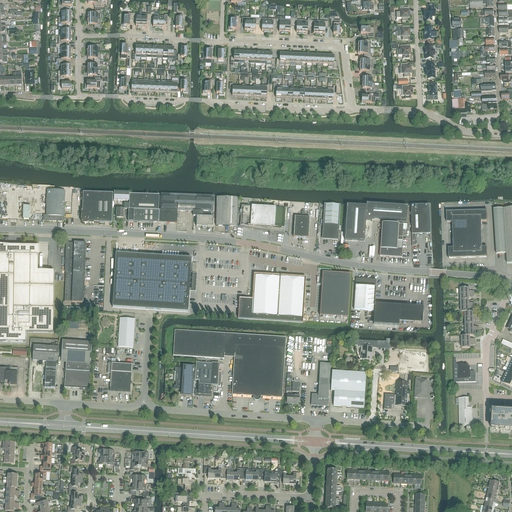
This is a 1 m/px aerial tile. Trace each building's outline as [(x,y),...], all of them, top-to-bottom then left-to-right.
[(73,3),(73,0),(58,0),(58,9),(65,9),(65,6),(72,6),(72,3),(73,3)] [(469,0),(470,8),(483,8),(483,5),(487,5),(487,8),(493,8),(493,5),(493,3),(493,0),(469,0)] [(371,10),(374,10),(373,6),(371,6),(370,2),(362,3),(362,11),(371,10)] [(432,17),(435,17),(435,10),(434,10),(434,6),(427,6),(427,10),(425,10),(425,12),(424,12),(424,15),(425,15),(425,21),(432,21),(432,17)] [(396,12),(396,18),(402,18),(402,22),(408,21),(408,18),(409,18),(409,12),(408,12),(408,8),(400,8),(400,12),(396,12)] [(65,9),(58,9),(58,12),(61,12),(61,18),(71,18),(72,18),(72,15),(71,14),(71,12),(65,12),(65,9)] [(100,11),(94,11),(94,14),(88,14),(88,16),(86,16),(87,19),(100,20),(100,11)] [(150,12),(150,14),(150,21),(153,21),(153,27),(154,27),(155,29),(158,28),(159,18),(159,15),(154,14),(154,12),(150,12)] [(178,30),(183,30),(183,26),(182,26),(183,15),(177,15),(177,13),(173,12),(173,21),(176,21),(176,28),(178,28),(178,30)] [(130,20),(133,20),(133,14),(124,13),(123,24),(122,24),(122,28),(127,28),(127,27),(129,27),(130,20)] [(141,27),(142,14),(133,14),(133,20),(136,20),(136,26),(137,26),(138,28),(141,27)] [(150,14),(147,14),(142,14),(141,27),(142,27),(145,28),(145,27),(147,27),(147,20),(150,21),(150,14)] [(164,18),(159,18),(158,28),(159,28),(162,29),(162,27),(164,27),(164,21),(167,21),(168,15),(164,15),(164,18)] [(230,16),(230,27),(229,27),(228,31),(233,31),(233,30),(236,30),(236,23),(239,23),(239,16),(230,16)] [(284,33),(285,20),(285,17),(276,17),(276,19),(276,26),(279,26),(279,32),(281,32),(281,34),(284,33)] [(61,18),(58,18),(58,27),(65,27),(65,24),(71,24),(71,22),(72,22),(71,19),(71,18),(61,18)] [(249,31),(250,32),(250,18),(242,18),(242,24),(245,24),(244,31),(246,31),(246,32),(249,31)] [(256,25),(259,25),(259,19),(256,19),(251,19),(251,18),(250,18),(250,32),(253,32),(254,31),(255,31),(256,25)] [(290,26),(293,26),(294,18),(290,18),(290,20),(285,20),(284,33),(285,33),(288,34),(288,32),(290,32),(290,26)] [(301,34),(302,34),(302,20),(297,20),(297,18),(294,18),(293,26),(296,27),(296,33),(298,33),(298,34),(301,34)] [(334,21),(334,19),(331,18),(331,19),(330,27),(333,27),(333,34),(336,34),(340,34),(341,30),(340,30),(340,21),(334,21)] [(494,27),(494,18),(485,18),(485,20),(483,20),(483,25),(488,25),(488,27),(494,27)] [(100,20),(87,19),(87,20),(86,23),(88,23),(88,25),(94,25),(94,28),(100,28),(100,20)] [(267,32),(268,19),(259,19),(259,25),(262,25),(262,31),(263,31),(264,33),(267,32)] [(273,26),(276,26),(276,19),(268,19),(267,32),(268,32),(271,33),(271,32),(273,32),(273,26)] [(308,27),(311,27),(311,19),(308,19),(308,21),(302,20),(302,34),(305,35),(306,33),(307,33),(308,27)] [(318,34),(319,34),(319,21),(311,21),(311,19),(311,27),(314,27),(313,34),(315,34),(315,35),(318,34)] [(453,19),(453,28),(461,28),(461,19),(453,19)] [(319,21),(319,34),(322,35),(323,34),(324,34),(325,28),(328,28),(328,22),(319,21)] [(360,31),(360,34),(367,34),(367,37),(374,37),(374,28),(365,28),(365,27),(361,26),(360,31)] [(58,27),(58,36),(71,36),(71,35),(72,32),(71,32),(71,30),(65,30),(65,27),(58,27)] [(397,32),(396,32),(396,36),(397,36),(397,37),(402,37),(402,40),(408,40),(408,37),(409,36),(409,30),(408,30),(408,27),(402,27),(396,27),(397,31),(397,32)] [(424,35),(425,35),(425,40),(433,40),(433,37),(436,37),(436,31),(433,31),(432,28),(424,28),(425,32),(424,32),(424,33),(424,35)] [(489,36),(489,37),(494,37),(494,28),(486,29),(486,31),(487,31),(487,36),(489,36)] [(453,30),(453,40),(459,39),(459,40),(464,40),(463,30),(453,30)] [(58,36),(58,45),(65,45),(65,42),(71,42),(71,40),(72,39),(71,36),(58,36)] [(357,48),(370,49),(371,40),(364,40),(364,43),(358,43),(358,44),(356,45),(357,48)] [(120,44),(120,48),(121,48),(121,55),(121,59),(127,59),(128,59),(130,59),(130,53),(128,53),(127,53),(128,46),(125,46),(125,44),(120,44)] [(58,45),(56,45),(56,48),(58,48),(58,54),(61,54),(71,54),(71,53),(72,50),(71,50),(71,48),(65,48),(65,45),(58,45)] [(87,53),(100,53),(100,45),(94,45),(94,48),(88,48),(88,49),(86,50),(87,53)] [(141,58),(141,46),(138,46),(138,45),(136,46),(135,52),(132,52),(132,60),(135,61),(136,58),(141,58)] [(409,55),(410,55),(410,49),(409,49),(408,45),(400,46),(401,49),(397,50),(397,56),(403,55),(403,59),(409,59),(409,55)] [(480,52),(480,58),(488,57),(488,52),(495,52),(495,46),(485,47),(486,52),(480,52)] [(170,47),(168,47),(168,59),(173,59),(173,62),(176,62),(177,51),(174,51),(174,48),(171,48),(170,47)] [(177,61),(181,62),(181,58),(187,58),(187,51),(188,51),(188,47),(184,47),(184,48),(181,48),(181,55),(178,55),(177,61)] [(433,56),(434,56),(434,50),(433,50),(432,47),(424,47),(425,59),(433,59),(433,56)] [(209,50),(209,49),(205,48),(204,53),(205,53),(205,64),(214,64),(215,58),(212,58),(212,51),(209,50)] [(364,57),(367,57),(372,58),(372,54),(370,54),(370,49),(357,48),(357,49),(356,52),(358,52),(357,54),(364,54),(364,57)] [(215,58),(214,64),(218,64),(218,61),(224,61),(224,54),(225,54),(225,49),(221,49),(221,51),(218,51),(218,58),(215,58)] [(239,63),(240,51),(239,52),(236,52),(236,51),(234,51),(234,52),(234,58),(231,58),(230,66),(234,66),(234,63),(239,63)] [(462,51),(452,52),(452,60),(463,59),(462,51)] [(269,53),(269,52),(266,53),(266,62),(271,62),(271,66),(275,66),(275,60),(272,59),(272,53),(269,53)] [(94,62),(100,62),(100,53),(87,53),(87,54),(86,57),(88,57),(88,59),(94,59),(94,62)] [(279,65),(285,66),(285,53),(285,54),(282,54),(282,53),(280,53),(280,54),(279,60),(276,59),(276,66),(279,66),(279,65)] [(56,63),(58,63),(64,63),(64,60),(71,60),(71,58),(72,57),(71,54),(61,54),(61,59),(56,59),(56,63)] [(328,55),(328,65),(328,64),(328,67),(333,68),(337,68),(337,62),(334,62),(334,56),(331,56),(331,55),(328,55)] [(359,65),(359,66),(372,66),(373,61),(375,61),(375,58),(372,58),(367,57),(366,60),(360,60),(360,62),(359,62),(359,65)] [(87,70),(87,71),(97,71),(97,65),(100,65),(100,62),(94,62),(94,65),(88,65),(88,67),(86,67),(87,70)] [(61,66),(61,72),(71,72),(71,71),(72,68),(71,68),(71,66),(64,66),(64,63),(58,63),(58,66),(61,66)] [(399,68),(400,74),(404,74),(404,77),(410,77),(410,74),(411,74),(410,67),(407,68),(407,64),(400,64),(401,68),(399,68)] [(426,69),(426,76),(427,76),(427,79),(435,79),(434,65),(426,65),(427,69),(426,69)] [(366,75),(369,75),(372,75),(372,66),(359,66),(358,69),(360,70),(360,71),(366,72),(366,75)] [(26,72),(27,85),(34,85),(34,71),(26,72)] [(94,76),(94,79),(100,79),(100,76),(97,76),(97,71),(87,71),(86,74),(88,74),(88,76),(94,76)] [(71,72),(61,72),(58,72),(58,81),(64,81),(64,77),(71,78),(71,76),(72,75),(71,72)] [(361,83),(372,83),(372,78),(375,78),(375,75),(372,75),(369,75),(369,78),(362,78),(362,79),(361,80),(361,83)] [(511,75),(501,76),(501,81),(503,81),(503,83),(504,83),(509,83),(510,83),(510,82),(511,82),(511,75)] [(130,76),(128,76),(121,76),(120,87),(119,87),(119,91),(124,91),(124,89),(126,90),(127,82),(130,83),(130,76)] [(178,78),(178,82),(178,84),(181,84),(180,91),(183,92),(183,93),(188,94),(188,89),(187,89),(187,78),(178,78)] [(100,79),(94,79),(94,82),(87,82),(87,85),(85,85),(85,90),(89,90),(89,89),(100,89),(100,79)] [(204,80),(204,90),(203,90),(203,95),(207,95),(207,93),(210,93),(210,86),(213,86),(214,80),(204,80)] [(214,80),(213,86),(216,86),(216,93),(219,94),(219,95),(223,96),(224,91),(223,91),(223,84),(217,84),(217,80),(214,80)] [(64,81),(58,81),(58,84),(62,84),(62,90),(69,90),(69,91),(73,91),(73,86),(71,86),(71,84),(64,84),(64,81)] [(237,97),(238,97),(238,87),(233,87),(233,84),(229,83),(229,90),(232,90),(232,96),(233,96),(234,97),(236,97),(237,97)] [(281,99),(282,89),(282,86),(276,86),(277,83),(273,83),(273,92),(276,92),(276,98),(277,98),(278,99),(280,98),(281,98),(281,99)] [(372,83),(361,83),(361,84),(361,87),(362,87),(362,89),(368,89),(368,92),(374,92),(375,84),(372,83)] [(427,96),(427,101),(434,100),(433,96),(437,96),(436,84),(428,84),(429,89),(428,89),(428,92),(429,92),(429,96),(427,96)] [(266,97),(267,91),(270,92),(270,85),(267,85),(267,86),(261,85),(261,88),(261,98),(263,98),(264,99),(266,98),(266,97)] [(327,91),(327,101),(328,101),(328,100),(329,101),(330,101),(332,101),(332,100),(333,100),(333,94),(336,94),(337,86),(333,86),(333,88),(327,88),(327,91)] [(402,86),(397,87),(397,90),(400,90),(401,96),(405,96),(405,99),(411,99),(411,96),(412,95),(412,89),(408,89),(408,86),(402,86)] [(369,97),(362,96),(361,99),(361,104),(365,104),(366,103),(375,103),(375,98),(378,98),(379,94),(369,94),(369,97)] [(470,105),(465,105),(465,109),(458,109),(458,113),(471,113),(470,105)] [(43,221),(64,221),(65,190),(47,190),(46,215),(44,215),(43,221)] [(81,221),(81,222),(82,223),(83,223),(84,224),(94,224),(94,223),(112,224),(113,194),(83,193),(82,211),(81,211),(81,221)] [(129,194),(114,193),(114,201),(125,202),(129,202),(129,194)] [(168,195),(161,194),(160,210),(159,210),(158,222),(167,223),(168,195)] [(129,210),(128,221),(141,222),(153,222),(158,222),(159,210),(159,196),(129,195),(129,210)] [(168,195),(167,223),(177,223),(177,211),(178,195),(168,195)] [(178,195),(177,211),(194,212),(194,217),(197,217),(203,217),(210,217),(210,212),(214,212),(214,196),(178,195)] [(216,226),(226,227),(227,198),(217,197),(216,226)] [(227,198),(226,227),(236,227),(237,198),(227,198)] [(325,204),(323,239),(338,240),(340,205),(325,204)] [(347,205),(344,240),(364,241),(366,221),(372,222),(372,219),(406,221),(407,207),(366,204),(366,206),(347,205)] [(428,205),(411,206),(412,245),(416,245),(417,244),(417,242),(416,241),(415,234),(429,234),(428,205)] [(286,209),(242,206),(240,227),(270,232),(269,234),(274,235),(274,232),(284,234),(286,209)] [(511,208),(494,210),(497,254),(506,254),(507,264),(511,263),(511,208)] [(477,212),(477,222),(481,222),(487,222),(487,211),(486,211),(477,212)] [(197,217),(196,227),(202,227),(202,228),(208,228),(208,227),(213,228),(213,218),(214,213),(214,212),(210,212),(210,217),(203,217),(197,217)] [(447,223),(453,223),(457,223),(457,212),(447,212),(446,212),(447,223)] [(466,212),(457,212),(457,223),(467,222),(467,212),(466,212)] [(467,212),(467,222),(477,222),(477,212),(467,212)] [(294,237),(309,238),(310,218),(295,217),(294,237)] [(379,256),(401,257),(401,249),(403,224),(382,222),(380,248),(379,256)] [(453,223),(453,231),(467,231),(467,222),(457,223),(453,223)] [(467,222),(467,231),(481,230),(481,222),(477,222),(467,222)] [(467,231),(467,239),(482,239),(481,230),(467,231)] [(453,231),(453,240),(467,239),(467,231),(453,231)] [(453,248),(458,248),(468,248),(467,239),(453,240),(453,248)] [(482,239),(467,239),(468,248),(477,247),(482,247),(482,239)] [(74,243),(70,243),(66,243),(65,272),(66,272),(65,302),(72,302),(84,303),(86,243),(74,243)] [(0,342),(25,342),(26,332),(53,333),(54,271),(38,270),(38,255),(39,255),(39,246),(33,246),(33,247),(30,247),(30,246),(13,246),(10,246),(0,245),(0,342)] [(477,247),(468,248),(468,258),(478,258),(477,247)] [(482,247),(477,247),(478,258),(487,258),(487,247),(482,247)] [(458,248),(453,248),(448,248),(449,259),(459,259),(458,248)] [(468,248),(458,248),(459,259),(468,258),(468,248)] [(191,258),(116,253),(113,308),(188,312),(189,291),(195,291),(196,275),(190,274),(191,258)] [(351,274),(323,272),(320,316),(348,318),(351,274)] [(239,298),(238,318),(303,323),(303,318),(306,277),(254,274),(252,299),(239,298)] [(376,287),(376,280),(356,279),(355,286),(356,286),(354,310),(374,311),(375,301),(376,287)] [(399,326),(399,321),(422,322),(423,307),(378,304),(379,303),(378,303),(378,304),(375,302),(376,301),(375,301),(374,311),(373,324),(399,326)] [(120,318),(118,347),(133,348),(134,332),(135,332),(135,328),(134,328),(135,319),(128,319),(120,318)] [(253,396),(253,399),(255,401),(258,401),(260,399),(261,396),(282,398),(282,394),(286,337),(175,330),(173,356),(224,359),(224,356),(224,354),(234,355),(232,383),(232,395),(253,396)] [(501,344),(511,348),(511,343),(503,339),(501,344)] [(89,389),(91,365),(92,342),(63,340),(61,360),(66,360),(64,387),(89,389)] [(362,359),(368,360),(371,360),(371,354),(372,353),(372,348),(377,348),(377,342),(359,341),(359,347),(362,347),(362,352),(360,352),(360,356),(362,356),(362,359)] [(33,360),(46,361),(44,388),(55,388),(57,362),(58,362),(59,347),(34,345),(33,360)] [(427,352),(407,351),(405,371),(425,372),(427,352)] [(196,363),(195,380),(199,381),(198,390),(195,390),(195,396),(202,397),(211,397),(211,392),(210,392),(211,392),(211,391),(211,390),(211,389),(210,389),(211,385),(218,386),(219,363),(212,363),(212,364),(196,363)] [(110,392),(130,393),(132,365),(111,364),(110,392)] [(328,400),(330,364),(320,364),(318,396),(313,395),(312,405),(327,406),(328,400)] [(464,364),(454,364),(454,383),(476,382),(476,373),(473,371),(470,371),(470,368),(467,365),(464,365),(464,364)] [(175,382),(175,386),(174,386),(174,387),(174,388),(175,389),(175,390),(182,390),(182,396),(191,396),(191,397),(192,397),(194,367),(184,366),(183,368),(175,368),(174,381),(175,382)] [(4,385),(17,386),(18,368),(6,367),(6,368),(0,367),(0,383),(4,384),(4,385)] [(332,371),(332,374),(331,391),(334,391),(333,406),(363,408),(366,373),(332,371)] [(415,398),(418,398),(418,397),(426,398),(427,381),(421,380),(421,378),(416,377),(415,398)] [(511,387),(511,383),(511,381),(504,377),(501,382),(511,387)] [(384,409),(391,410),(391,408),(396,408),(396,405),(401,406),(403,406),(404,406),(406,406),(406,403),(407,403),(408,402),(408,399),(407,398),(406,398),(406,396),(407,396),(408,395),(408,392),(407,391),(407,384),(405,384),(405,383),(403,383),(403,384),(397,383),(396,395),(394,395),(385,394),(384,409)] [(287,403),(298,404),(299,396),(287,395),(287,403)] [(459,399),(460,426),(472,426),(472,408),(471,408),(471,407),(469,406),(469,398),(459,399)] [(493,407),(492,429),(511,430),(511,409),(511,408),(510,408),(508,408),(507,408),(507,409),(502,409),(502,408),(493,407)] [(2,449),(5,449),(15,449),(15,442),(3,441),(2,449)] [(42,444),(41,449),(44,449),(44,453),(52,453),(52,445),(42,444)] [(74,453),(74,456),(85,457),(84,456),(84,451),(78,451),(78,448),(72,447),(71,453),(74,453)] [(100,454),(100,458),(106,458),(106,450),(98,450),(98,454),(100,454)] [(106,450),(106,458),(114,459),(114,458),(115,459),(115,455),(114,455),(114,451),(106,450)] [(140,453),(136,452),(136,450),(133,450),(133,452),(132,452),(132,460),(140,460),(140,453)] [(148,453),(140,453),(140,460),(148,461),(148,453)] [(85,457),(74,456),(73,459),(71,459),(71,464),(77,465),(77,461),(84,462),(84,461),(84,457),(85,457)] [(97,465),(105,466),(106,458),(100,458),(100,462),(98,462),(97,465)] [(106,458),(105,466),(113,466),(114,459),(106,458)] [(193,459),(176,458),(176,464),(183,464),(183,469),(190,469),(190,463),(193,463),(193,459)] [(140,460),(132,460),(131,470),(134,471),(134,468),(139,468),(140,460)] [(148,461),(140,460),(139,468),(147,468),(148,461)] [(40,467),(40,472),(46,472),(51,473),(51,466),(53,467),(54,464),(53,464),(51,464),(44,463),(43,467),(40,467)] [(73,473),(73,479),(83,479),(83,475),(79,474),(79,471),(77,471),(77,468),(70,467),(70,473),(73,473)] [(204,467),(203,474),(208,475),(208,479),(214,480),(214,472),(211,471),(211,468),(204,467)] [(214,472),(214,480),(220,480),(220,479),(223,479),(224,468),(218,468),(218,472),(214,472)] [(224,468),(223,479),(227,479),(226,481),(233,481),(233,474),(233,471),(230,471),(230,469),(224,468)] [(271,475),(270,483),(271,484),(274,485),(274,483),(277,484),(277,483),(280,483),(280,479),(280,472),(281,469),(277,468),(277,472),(274,472),(274,473),(271,473),(271,475)] [(185,475),(185,479),(191,480),(192,474),(195,474),(195,470),(190,469),(183,469),(178,469),(178,474),(185,475)] [(233,474),(233,481),(239,482),(239,480),(242,480),(243,469),(237,469),(237,474),(233,474)] [(243,469),(242,480),(245,480),(245,481),(251,481),(252,473),(252,470),(249,470),(249,469),(243,469)] [(252,473),(251,481),(258,482),(258,481),(261,481),(261,470),(256,470),(252,469),(252,470),(252,473)] [(261,470),(261,481),(264,481),(264,483),(270,483),(271,475),(271,473),(267,473),(267,470),(261,470)] [(35,475),(35,480),(43,481),(46,481),(46,478),(46,472),(40,472),(39,472),(38,475),(35,475)] [(280,472),(280,479),(283,479),(282,485),(289,485),(289,477),(286,477),(286,472),(280,472)] [(289,477),(289,485),(295,485),(296,481),(299,481),(299,474),(293,474),(293,477),(289,477)] [(139,476),(131,476),(131,479),(133,480),(133,484),(138,484),(139,476)] [(69,485),(69,490),(76,490),(76,487),(78,488),(78,484),(82,484),(83,479),(73,479),(72,485),(69,485)] [(191,480),(185,479),(177,479),(177,485),(185,485),(184,490),(191,490),(191,484),(194,484),(195,480),(191,480)] [(495,487),(499,488),(499,487),(500,483),(496,482),(496,480),(495,479),(493,479),(492,480),(492,481),(491,481),(490,485),(489,485),(488,489),(489,489),(494,490),(495,487)] [(144,484),(138,484),(138,492),(146,492),(146,484),(144,484)] [(489,489),(488,493),(498,496),(499,491),(500,491),(501,488),(499,487),(499,488),(495,487),(494,490),(489,489)] [(72,496),(71,502),(81,502),(81,497),(77,497),(77,494),(76,493),(76,490),(69,490),(69,495),(72,496)] [(31,494),(31,499),(41,500),(42,491),(34,491),(34,494),(31,494)] [(492,499),(496,500),(498,496),(488,493),(487,498),(486,498),(485,501),(486,502),(486,501),(491,503),(492,499)] [(183,503),(183,508),(189,508),(189,502),(193,502),(193,498),(176,497),(175,503),(183,503)] [(498,500),(496,500),(492,499),(491,503),(486,501),(486,502),(485,506),(495,508),(496,504),(497,504),(498,500)] [(135,503),(135,507),(141,508),(141,500),(133,500),(133,503),(135,503)] [(141,500),(141,508),(146,508),(147,504),(149,504),(149,501),(141,500)] [(81,502),(71,502),(71,508),(68,507),(67,511),(74,511),(75,510),(76,510),(77,507),(81,507),(81,502)] [(365,511),(372,511),(373,504),(366,503),(365,511)]
